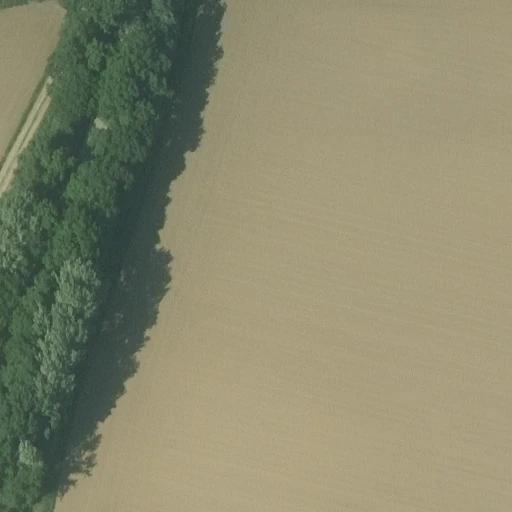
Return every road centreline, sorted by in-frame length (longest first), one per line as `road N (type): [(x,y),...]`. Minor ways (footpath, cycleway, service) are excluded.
road 1 (unclassified): [(0,408),(143,0)]
road 2 (track): [(0,193),(90,0)]
